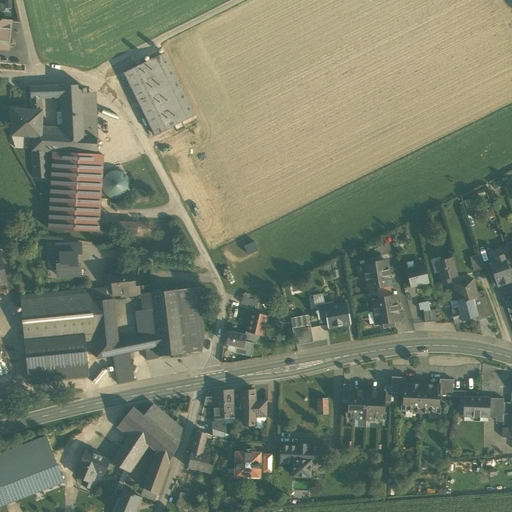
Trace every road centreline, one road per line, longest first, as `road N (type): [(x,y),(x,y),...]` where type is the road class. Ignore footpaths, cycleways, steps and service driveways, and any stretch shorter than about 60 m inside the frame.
road 1 (residential): [(209,380),(225,296),(132,119),(88,78),(0,74)]
road 2 (tertiary): [(209,380),(403,347),(511,358)]
road 3 (tertiary): [(0,427),(209,380)]
road 4 (track): [(88,78),(239,0)]
road 5 (unknown): [(204,256),(65,244)]
road 6 (unclassified): [(209,380),(161,511)]
